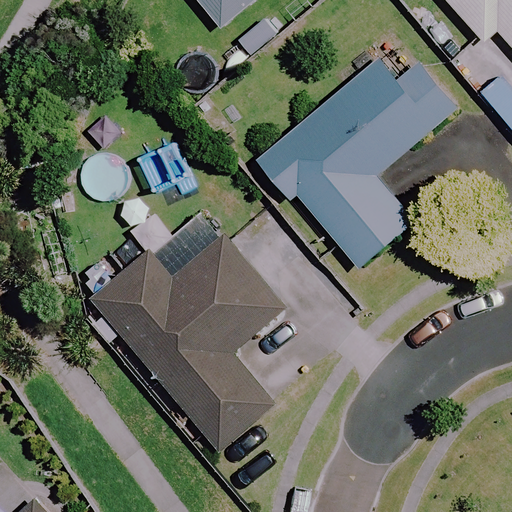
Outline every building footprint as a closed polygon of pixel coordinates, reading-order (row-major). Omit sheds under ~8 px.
[(188,0),(213,29),(248,0),(188,0)] [(511,0),(438,0),(485,51),(498,39),(511,54),(511,0)] [(386,54),(256,163),(348,273),(416,216),(377,170),(440,116),(386,54)] [(147,249),(75,308),(205,449),(265,396),(224,348),(273,308),(211,235),(167,273),(147,249)] [(56,511),(40,495),(21,511),(56,511)]
